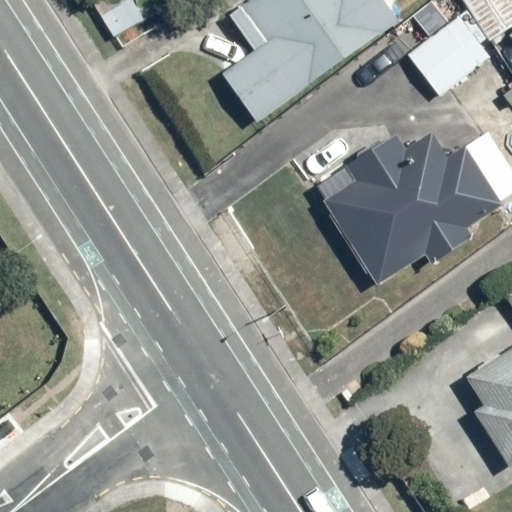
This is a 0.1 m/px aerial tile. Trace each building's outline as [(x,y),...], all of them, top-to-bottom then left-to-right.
[(226,77),(260,125),(401,25),(383,0),(259,0),(245,10),(271,45),(226,77)] [(463,0),(491,43),(511,29),(511,1),(511,0),(463,0)] [(409,61),(441,99),(490,58),(459,20),(409,61)] [(328,205),(380,287),(428,257),(435,267),(476,241),(469,231),(505,208),(468,150),(450,161),(435,137),(408,154),(397,137),(350,167),(361,184),(328,205)] [(478,413),(511,469),(511,345),(466,373),(486,408),(478,413)]
